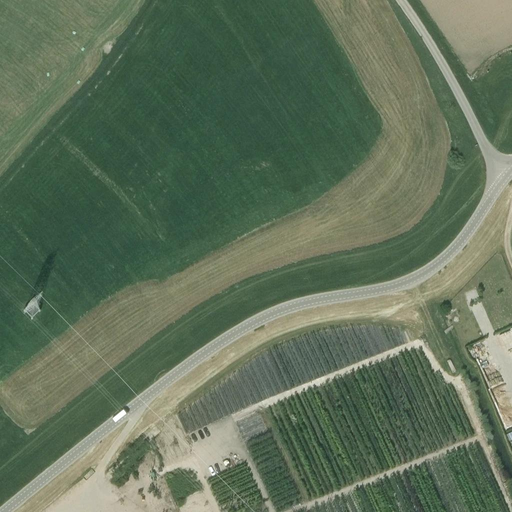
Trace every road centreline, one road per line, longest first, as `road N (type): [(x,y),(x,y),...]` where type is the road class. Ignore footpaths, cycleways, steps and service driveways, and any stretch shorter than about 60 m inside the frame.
road 1 (tertiary): [(6,511),(246,325),(311,300),(422,276),(466,237),(503,178)]
road 2 (unclassified): [(503,178),(399,0)]
